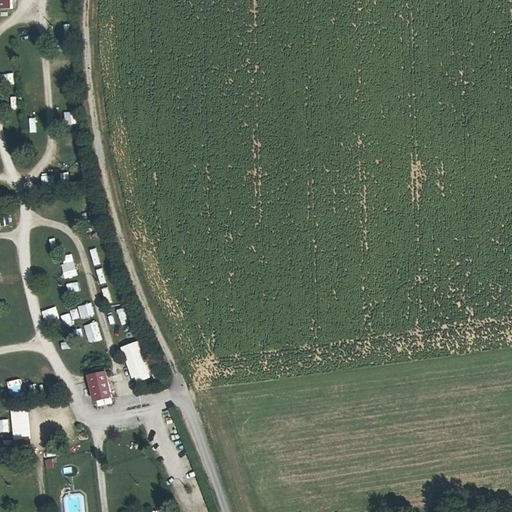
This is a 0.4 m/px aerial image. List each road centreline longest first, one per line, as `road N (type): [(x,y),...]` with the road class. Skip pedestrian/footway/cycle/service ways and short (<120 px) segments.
road 1 (track): [(164,354),(126,264),(99,169),(85,0)]
road 2 (unclassified): [(223,511),(164,354)]
